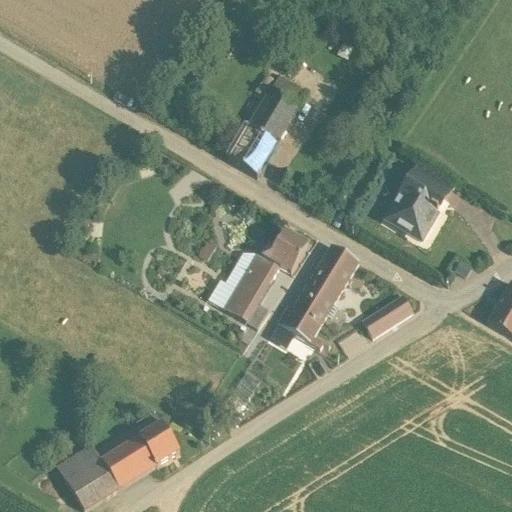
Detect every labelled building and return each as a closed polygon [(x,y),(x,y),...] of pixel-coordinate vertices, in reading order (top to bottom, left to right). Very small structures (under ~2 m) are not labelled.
[(307,103),(280,88),(226,173),(255,190),(256,190),(307,103)] [(419,253),(449,202),(416,182),(385,232),(419,253)] [(224,322),(256,342),(267,324),(259,319),(271,299),(268,298),(278,281),(289,287),(306,258),(283,244),(274,260),(268,257),(261,270),(256,267),(224,322)] [(197,268),(206,274),(215,260),(206,254),(197,268)] [(357,275),(330,258),(299,313),(292,309),(274,339),(323,369),(330,357),(314,346),(357,275)] [(463,290),(469,281),(460,274),(456,276),(454,279),(453,283),(463,290)] [(511,351),(511,297),(509,296),(485,336),(511,351)] [(370,351),(411,325),(401,306),(360,333),(370,351)] [(232,405),(222,418),(231,425),(234,422),(242,428),(249,419),(232,405)] [(91,456),(55,478),(76,511),(101,511),(178,464),(153,425),(136,435),(142,447),(100,471),(91,456)]
